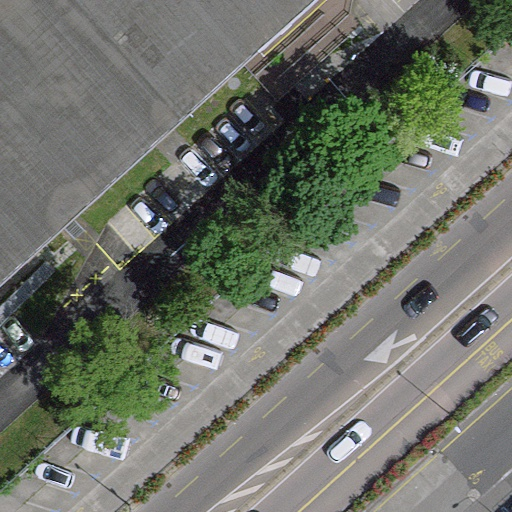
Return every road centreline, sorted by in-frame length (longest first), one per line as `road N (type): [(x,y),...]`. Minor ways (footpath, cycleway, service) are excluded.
road 1 (secondary): [(511,219),(185,511)]
road 2 (secondary): [(287,511),(511,309)]
